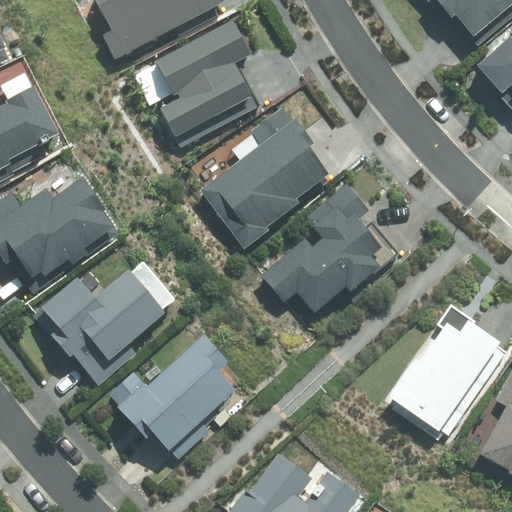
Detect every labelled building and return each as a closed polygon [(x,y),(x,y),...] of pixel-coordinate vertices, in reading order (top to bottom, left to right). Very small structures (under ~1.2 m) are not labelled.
[(460,17),(477,39),(511,11),(511,0),(428,0),(438,13),(444,8),(454,21),(460,17)] [(0,64),(15,58),(0,24),(0,64)] [(254,58),(236,24),(155,65),(176,104),(161,112),(180,149),(261,107),(239,65),(254,58)] [(511,44),(483,68),(507,96),(511,91),(511,44)] [(0,173),(65,141),(39,92),(0,111),(0,173)] [(263,147),(202,192),(247,252),(272,233),(269,229),(302,205),(299,201),(338,173),(300,122),(295,125),(283,110),(252,132),(263,147)] [(14,195),(0,204),(0,250),(9,264),(21,256),(37,280),(45,274),(48,278),(71,262),(75,268),(124,234),(87,180),(57,201),(50,191),(24,209),(14,195)] [(310,240),(264,277),(287,306),(301,295),(317,316),(350,290),(354,294),(384,270),(375,258),(386,250),(362,220),(371,213),(350,187),(309,219),(326,240),(316,248),(310,240)] [(132,347),(169,316),(131,272),(99,300),(82,279),(37,317),(98,388),(138,355),(132,347)] [(389,397),(448,438),(505,357),(499,353),(505,343),(453,307),(389,397)] [(250,383),(209,337),(151,390),(136,374),(110,397),(173,466),(210,432),(204,425),(250,383)] [(509,408),(482,457),(511,473),(511,379),(499,403),(509,408)] [(234,511),(353,511),(364,498),(331,474),(323,486),(282,456),(254,495),(249,492),(234,511)]
